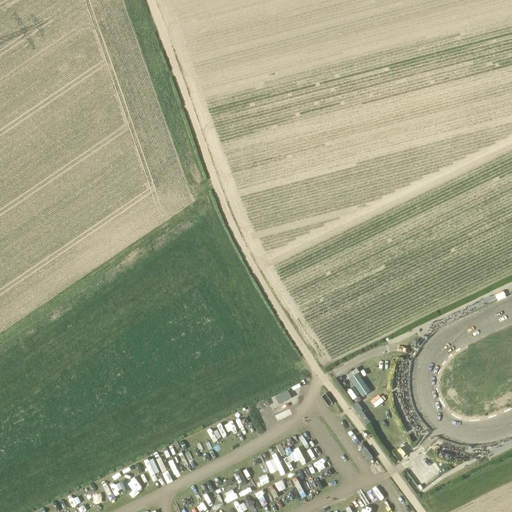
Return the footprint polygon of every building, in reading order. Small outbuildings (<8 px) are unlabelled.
[(349,378),(357,373),(355,370),(347,375),(349,378)] [(359,372),(350,378),(363,397),(372,391),(359,372)] [(279,403),(292,397),(289,390),(276,395),(279,403)] [(273,414),(287,407),(284,402),(280,404),(275,395),(266,400),(273,414)] [(369,420),(362,410),(357,413),(364,423),(369,420)] [(367,447),(362,450),(368,461),(373,458),(367,447)]
